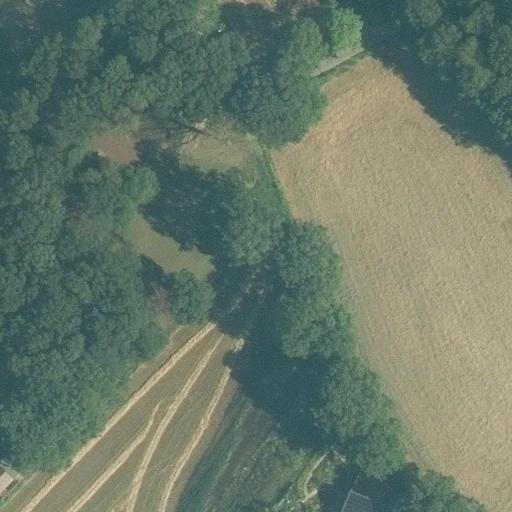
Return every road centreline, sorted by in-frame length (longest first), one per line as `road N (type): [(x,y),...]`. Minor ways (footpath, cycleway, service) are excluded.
road 1 (unclassified): [(194,0),(243,104),(402,24),(426,0)]
road 2 (unclassified): [(0,91),(105,0)]
